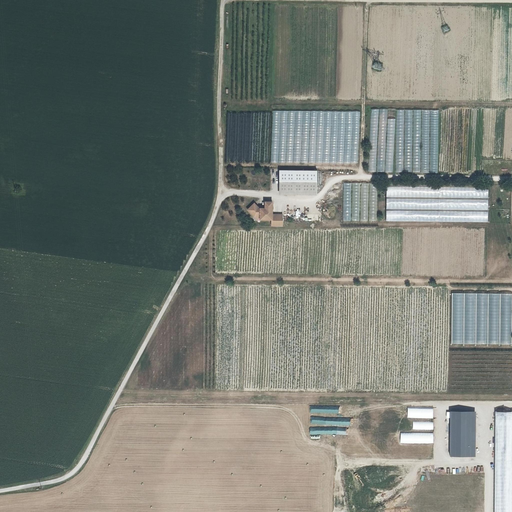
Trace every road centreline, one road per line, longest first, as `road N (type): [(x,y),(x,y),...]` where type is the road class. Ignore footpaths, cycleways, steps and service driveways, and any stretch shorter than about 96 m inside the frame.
road 1 (track): [(114,399),(511,405)]
road 2 (track): [(180,278),(511,281)]
